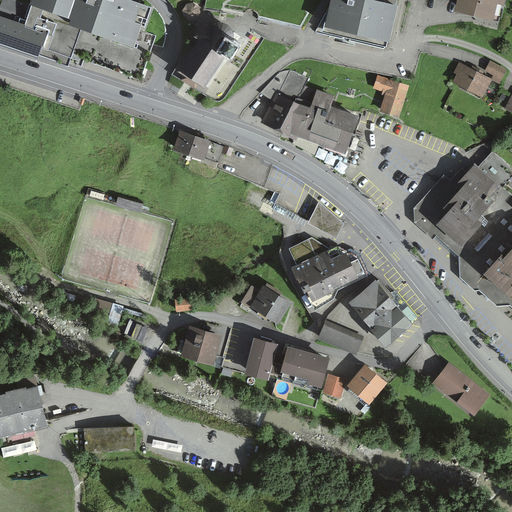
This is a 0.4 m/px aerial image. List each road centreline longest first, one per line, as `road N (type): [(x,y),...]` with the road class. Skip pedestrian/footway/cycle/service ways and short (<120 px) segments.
road 1 (residential): [(511,67),(451,39),(411,38),(407,59),(310,40),(215,126)]
road 2 (residential): [(301,342),(188,314),(152,346),(117,406)]
road 3 (residential): [(446,311),(390,363),(301,342)]
road 4 (secondary): [(0,57),(146,104)]
road 5 (track): [(117,406),(56,431),(78,511)]
road 6 (secondary): [(215,126),(337,190)]
road 7 (residential): [(301,342),(333,303),(401,256)]
